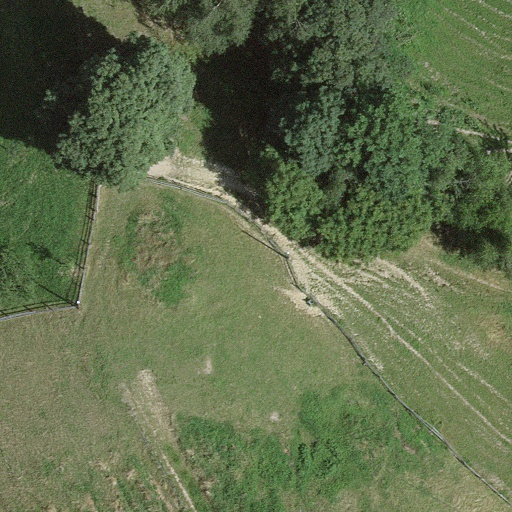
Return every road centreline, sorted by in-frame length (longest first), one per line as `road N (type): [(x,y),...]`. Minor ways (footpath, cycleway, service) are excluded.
road 1 (track): [(235,0),(376,136),(511,218)]
road 2 (track): [(187,162),(511,281)]
